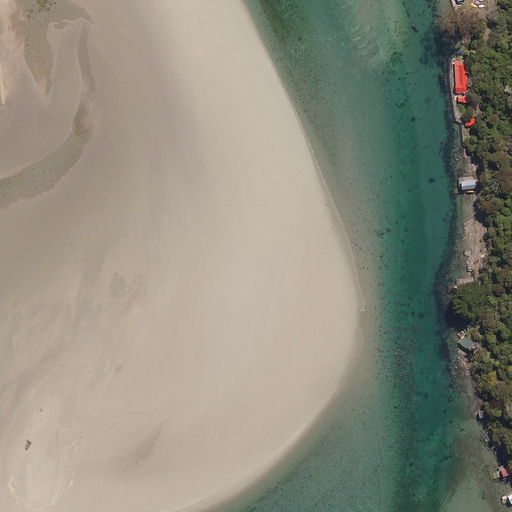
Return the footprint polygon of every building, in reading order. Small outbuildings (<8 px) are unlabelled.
[(457,93),(469,92),(468,88),(467,88),(466,63),(455,63),(457,93)] [(478,177),(459,178),(460,189),(479,188),(478,177)] [(475,279),(456,280),(457,291),(475,291),(475,279)] [(474,343),(466,336),(460,343),(468,349),(474,343)] [(511,473),(508,464),(500,467),(504,476),(511,473)]
